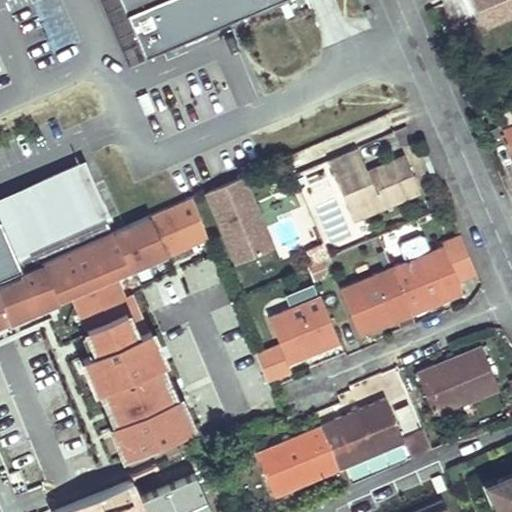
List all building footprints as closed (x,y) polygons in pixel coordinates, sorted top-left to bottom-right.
[(123,0),(148,56),(273,0),(123,0)] [(511,0),(474,0),(485,25),(511,13),(511,0)] [(421,190),(406,155),(368,171),(356,146),(327,159),(353,219),(421,190)] [(46,182),(12,197),(3,221),(0,222),(0,275),(43,257),(40,250),(86,231),(108,222),(83,161),(45,178),(46,182)] [(203,187),(234,263),(275,246),(244,170),(203,187)] [(46,182),(45,178),(0,196),(0,214),(3,221),(12,197),(46,182)] [(206,228),(193,196),(174,204),(187,236),(206,228)] [(150,215),(43,262),(43,264),(20,274),(22,275),(0,284),(0,324),(64,297),(72,293),(79,310),(80,312),(85,311),(76,292),(115,276),(124,272),(166,254),(150,215)] [(462,236),(443,244),(458,278),(477,270),(462,236)] [(391,267),(411,316),(465,294),(458,278),(443,244),(391,267)] [(391,267),(339,289),(360,338),(411,316),(391,267)] [(149,330),(124,272),(115,276),(123,296),(128,294),(144,332),(149,330)] [(123,296),(115,276),(76,292),(85,311),(80,312),(98,352),(90,355),(85,357),(100,391),(109,388),(135,454),(190,431),(162,365),(167,362),(153,328),(149,330),(144,332),(128,294),(123,296)] [(79,310),(72,293),(64,297),(72,313),(79,310)] [(267,316),(280,346),(288,365),(340,343),(320,293),(267,316)] [(80,312),(79,310),(72,313),(90,355),(98,352),(80,312)] [(487,340),(420,369),(440,415),(506,385),(487,340)] [(280,346),(257,355),(267,381),(291,371),(288,365),(280,346)] [(320,425),(339,469),(405,440),(385,396),(320,425)] [(320,425),(256,453),(274,497),(339,469),(320,425)] [(419,426),(402,434),(411,453),(428,446),(419,426)] [(497,511),(486,484),(511,472),(511,468),(480,482),(493,511),(497,511)] [(497,511),(511,511),(511,472),(486,484),(497,511)]
